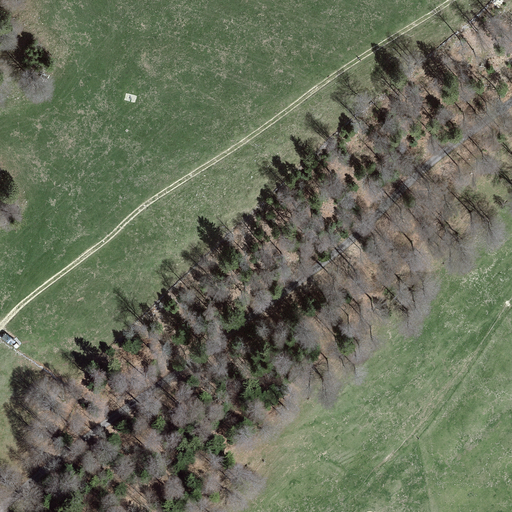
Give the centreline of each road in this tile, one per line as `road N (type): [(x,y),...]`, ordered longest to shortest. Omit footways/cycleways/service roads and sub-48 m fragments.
road 1 (unclassified): [(511,103),(303,277),(0,508)]
road 2 (track): [(0,327),(141,207),(451,0)]
